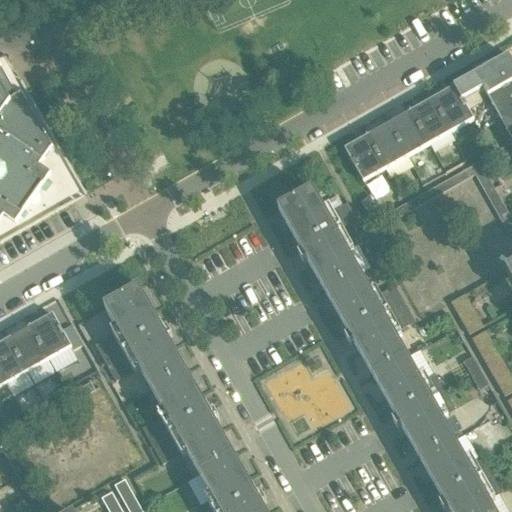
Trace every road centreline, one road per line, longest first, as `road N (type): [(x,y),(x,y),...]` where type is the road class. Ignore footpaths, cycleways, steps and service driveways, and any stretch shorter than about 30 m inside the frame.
road 1 (residential): [(145,212),(511,5)]
road 2 (residential): [(145,212),(316,511)]
road 3 (residential): [(0,294),(145,212)]
